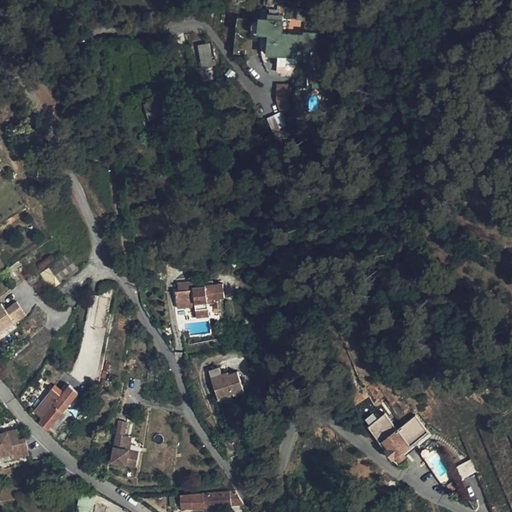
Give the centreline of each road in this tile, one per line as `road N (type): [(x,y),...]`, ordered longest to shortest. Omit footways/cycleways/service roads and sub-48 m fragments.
road 1 (track): [(126,285),(125,232),(93,98),(91,51),(45,0)]
road 2 (residential): [(252,511),(190,416),(126,285)]
road 3 (residential): [(141,511),(42,438),(0,388)]
